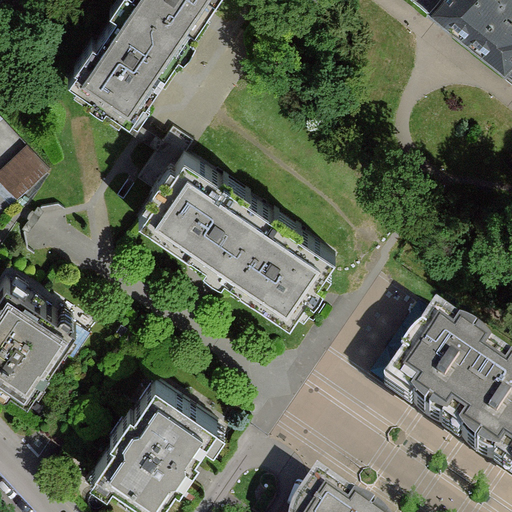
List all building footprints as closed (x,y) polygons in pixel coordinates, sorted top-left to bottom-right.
[(19,0),(2,0),(0,2),(0,35),(28,9),(19,0)] [(126,0),(73,79),(132,118),(208,4),(211,0),(126,0)] [(511,0),(436,0),(501,51),(511,36),(511,0)] [(511,36),(501,51),(511,60),(511,36)] [(185,149),(187,151),(195,138),(174,124),(163,140),(170,144),(164,152),(158,148),(138,176),(158,189),(185,149)] [(30,145),(0,172),(0,215),(51,168),(30,145)] [(158,189),(140,216),(190,251),(194,245),(205,252),(204,253),(211,261),(221,268),(232,273),(233,271),(274,211),(191,153),(187,151),(185,149),(158,189)] [(337,253),(274,211),(233,271),(245,278),(240,284),(247,290),(291,319),(337,253)] [(7,274),(0,283),(0,373),(28,393),(77,322),(7,274)] [(438,322),(393,387),(456,430),(501,365),(438,322)] [(511,372),(501,365),(456,430),(508,466),(511,459),(511,372)] [(114,436),(86,478),(135,511),(154,511),(177,479),(181,482),(185,475),(196,459),(201,452),(197,450),(219,418),(156,375),(134,407),(130,404),(110,434),(114,436)] [(58,405),(39,428),(50,437),(61,446),(80,422),(58,405)] [(355,511),(319,487),(302,511),(355,511)]
